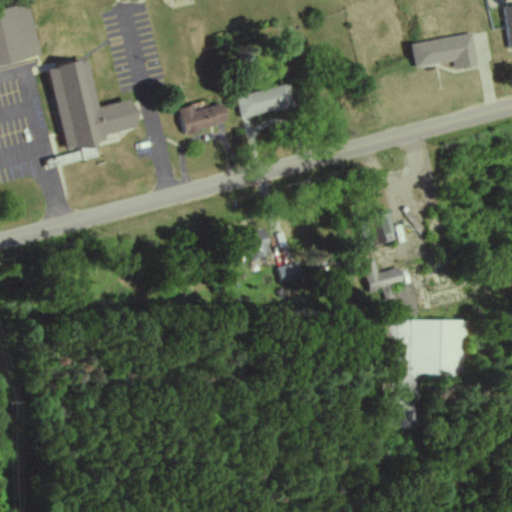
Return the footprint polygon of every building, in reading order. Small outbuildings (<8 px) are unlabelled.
[(0,66),(38,57),(25,5),(0,10),(0,66)] [(476,67),(471,34),(411,44),(415,68),(452,62),(453,70),(476,67)] [(137,128),(131,100),(96,108),(86,61),(47,69),(65,153),(106,144),(104,135),(137,128)] [(292,108),(288,86),(234,96),(238,118),(292,108)] [(192,107),(178,110),(184,134),(227,125),(222,104),(193,111),(192,107)] [(266,259),(265,231),(244,232),(245,260),(266,259)] [(375,272),(374,262),(362,263),(365,290),(401,286),(399,269),(375,272)] [(299,280),(297,264),(276,266),(278,282),(299,280)] [(459,320),(382,322),(383,342),(389,342),(391,381),(401,380),(401,378),(461,376),(459,320)]
